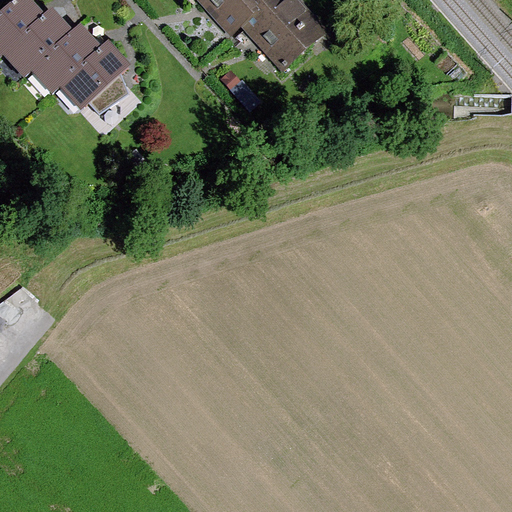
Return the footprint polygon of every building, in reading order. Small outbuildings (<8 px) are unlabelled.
[(49,15),(35,0),(22,0),(0,21),(0,57),(2,60),(8,55),(49,15)] [(202,0),(228,29),(237,22),(261,0),(202,0)] [(261,0),(237,22),(279,69),(318,35),(286,0),(261,0)] [(52,12),(49,15),(8,55),(27,75),(33,69),(72,32),(52,12)] [(72,32),(33,69),(55,91),(59,87),(96,52),(74,30),(72,32)] [(96,52),(59,87),(82,111),(124,71),(101,47),(96,52)]
